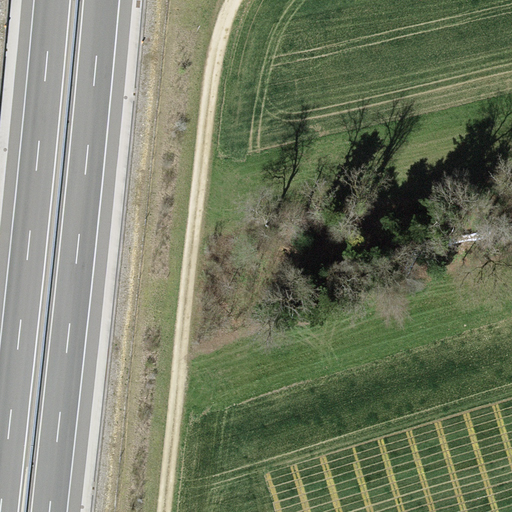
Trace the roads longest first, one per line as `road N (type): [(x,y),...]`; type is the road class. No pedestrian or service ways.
road 1 (motorway): [(47,511),(99,0)]
road 2 (motorway): [(50,0),(0,507)]
